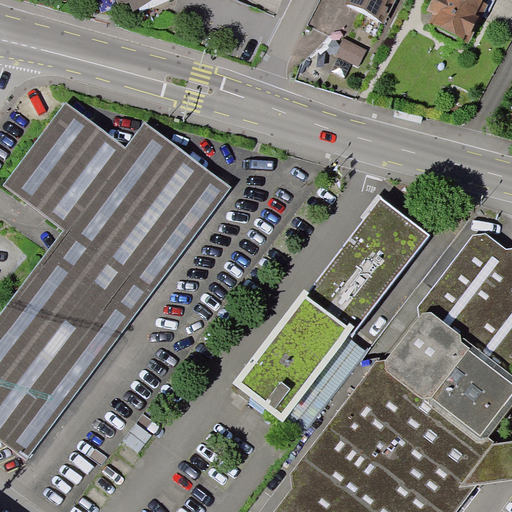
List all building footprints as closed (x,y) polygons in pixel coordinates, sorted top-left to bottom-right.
[(116,0),(119,6),(129,1),(133,10),(157,0),(116,0)] [(345,0),(344,3),(385,23),(396,0),(345,0)] [(432,0),(427,11),(433,14),(429,22),(469,42),(474,32),(472,30),(479,17),(481,18),(488,4),(485,3),(482,1),(482,0),(432,0)] [(367,49),(343,37),(335,54),(358,66),(367,49)] [(126,147),(66,102),(3,185),(62,230),(0,312),(0,439),(26,459),(231,186),(145,122),(126,147)] [(364,220),(381,198),(382,197),(378,194),(360,217),(364,220)] [(430,235),(381,198),(364,220),(308,292),(305,289),(232,383),(283,422),(288,415),(348,337),(349,335),(352,337),(430,235)] [(486,233),(474,234),(418,305),(419,314),(385,359),(375,360),(290,472),(292,487),(272,511),(455,511),(476,485),(511,480),(511,247),(507,248),(486,233)] [(367,352),(348,337),(288,415),(307,430),(367,352)]
